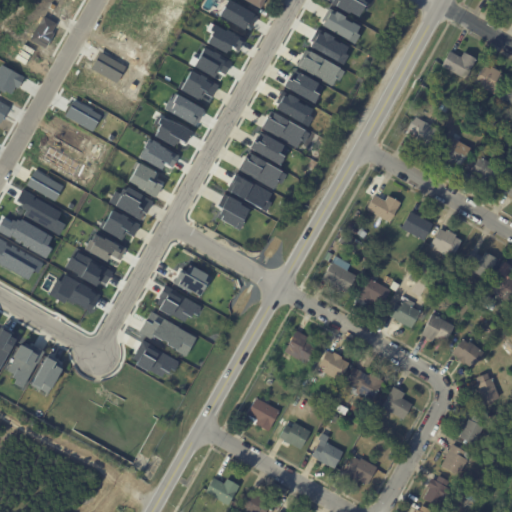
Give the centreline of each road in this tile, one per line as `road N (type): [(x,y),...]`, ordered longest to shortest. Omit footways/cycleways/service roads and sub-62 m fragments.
road 1 (residential): [(206,425),(354,511),(384,507),(443,387),(436,375),(169,225)]
road 2 (tertiary): [(153,511),(442,0)]
road 3 (residential): [(95,346),(296,0)]
road 4 (residential): [(0,171),(98,0)]
road 5 (residential): [(361,142),(511,231)]
